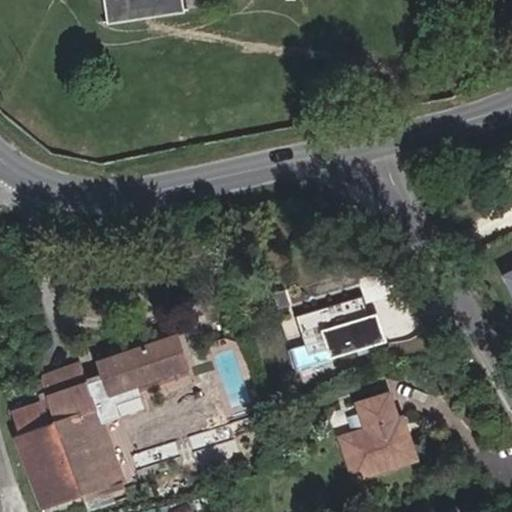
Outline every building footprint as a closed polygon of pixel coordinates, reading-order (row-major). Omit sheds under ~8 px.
[(111,0),(114,18),(198,5),(197,0),(111,0)] [(472,211),(460,184),(440,193),(452,220),(472,211)] [(368,346),(356,306),(288,326),(300,366),(288,369),(292,382),(325,372),(321,361),(368,346)] [(184,377),(176,350),(98,373),(106,399),(133,391),(184,377)] [(46,400),(88,391),(83,377),(82,372),(41,382),(44,394),(46,400)] [(106,399),(98,373),(83,377),(88,391),(94,414),(98,426),(114,422),(111,410),(136,403),(133,391),(106,399)] [(54,429),(77,504),(117,492),(98,426),(94,414),(88,391),(46,400),(46,403),(54,429)] [(33,396),(36,405),(46,403),(46,400),(44,394),(33,396)] [(8,414),(16,442),(54,429),(46,403),(36,405),(8,414)] [(354,442),(331,448),(343,491),(406,473),(397,442),(391,444),(380,406),(346,416),(354,442)] [(36,511),(48,511),(77,504),(54,429),(16,442),(36,511)]
